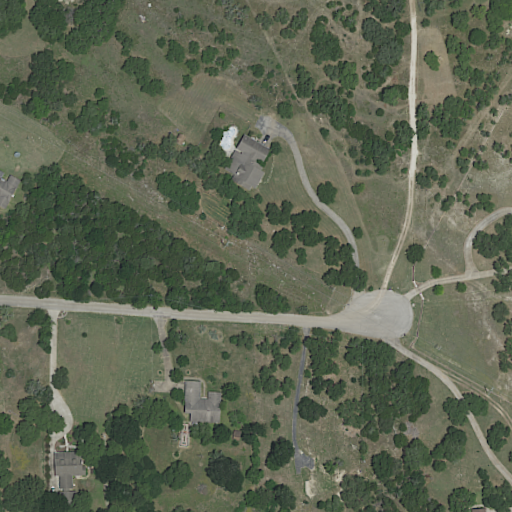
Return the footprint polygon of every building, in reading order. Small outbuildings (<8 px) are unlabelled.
[(176,142),(180,134),(185,137),(181,145),(176,142)] [(258,143),(271,150),(262,165),(265,167),(262,171),(266,173),(257,189),(253,187),(251,190),(233,180),(236,175),(226,169),(236,151),(242,154),(243,153),(237,149),(245,135),(258,143)] [(0,169),(6,172),(3,178),(4,178),(8,179),(7,180),(8,181),(12,174),(22,179),(7,208),(0,203),(0,169)] [(203,382),(204,382),(203,399),(210,400),(211,392),(224,393),(222,424),(193,422),(193,415),(187,414),(188,402),(187,402),(188,381),(203,382)] [(235,430),(242,431),(240,440),(233,439),(235,430)] [(61,502),(60,502),(59,477),(56,477),(55,453),(80,452),(80,461),(85,461),(85,468),(86,468),(86,476),(73,476),(74,502),(61,502)] [(304,482),(313,480),(312,477),(315,476),(315,477),(325,474),(325,477),(336,475),(339,491),(307,498),(304,482)]
